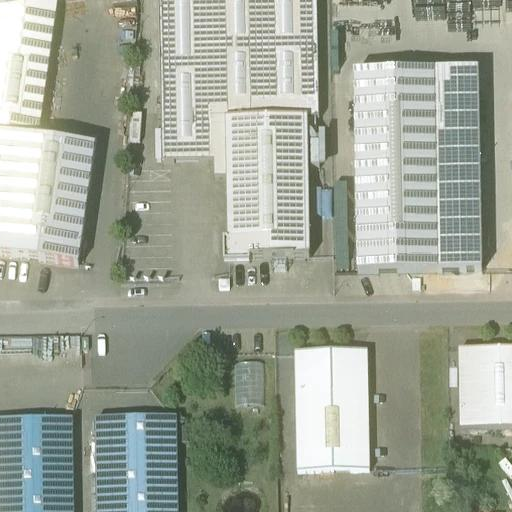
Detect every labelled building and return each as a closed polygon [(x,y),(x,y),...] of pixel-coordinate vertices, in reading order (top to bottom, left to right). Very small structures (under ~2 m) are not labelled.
[(0,0),(0,4),(0,14),(60,6),(58,7),(109,0),(0,0)] [(157,0),(160,169),(227,169),(226,124),(307,123),(307,156),(317,156),(315,0),(157,0)] [(60,6),(0,14),(0,138),(39,144),(58,7),(60,6)] [(479,77),(354,79),(358,278),(482,276),(479,77)] [(307,123),(226,124),(227,169),(229,264),(309,263),(307,156),(307,123)] [(0,138),(0,259),(79,271),(96,152),(39,144),(0,138)] [(511,352),(459,354),(460,434),(511,433),(511,352)] [(357,356),(295,357),(297,477),(369,476),(367,366),(357,356)] [(367,356),(357,356),(367,366),(367,356)] [(237,409),(267,409),(267,366),(237,366),(237,409)] [(177,511),(176,422),(96,424),(97,511),(177,511)] [(73,511),(72,424),(0,425),(0,511),(73,511)]
